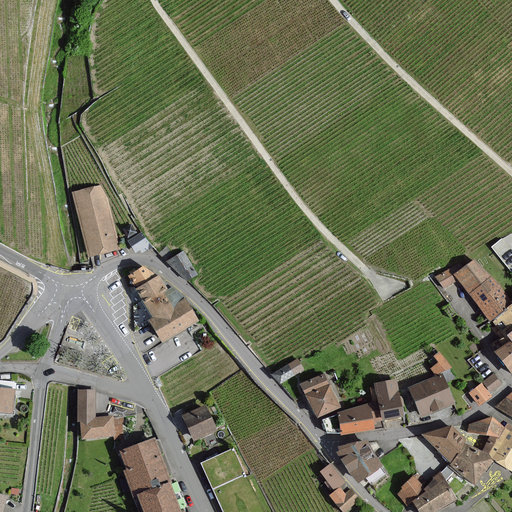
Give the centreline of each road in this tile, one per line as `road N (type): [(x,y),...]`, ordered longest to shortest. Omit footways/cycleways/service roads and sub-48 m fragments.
road 1 (track): [(153,0),(319,227),(388,291)]
road 2 (residential): [(324,445),(197,298),(161,268),(126,259),(68,290)]
road 3 (track): [(511,173),(332,0)]
road 4 (residential): [(511,387),(456,421),(324,445)]
road 5 (unclassified): [(45,373),(25,511)]
road 6 (tertiary): [(68,290),(88,302),(147,394)]
road 7 (tertiary): [(147,394),(202,511)]
